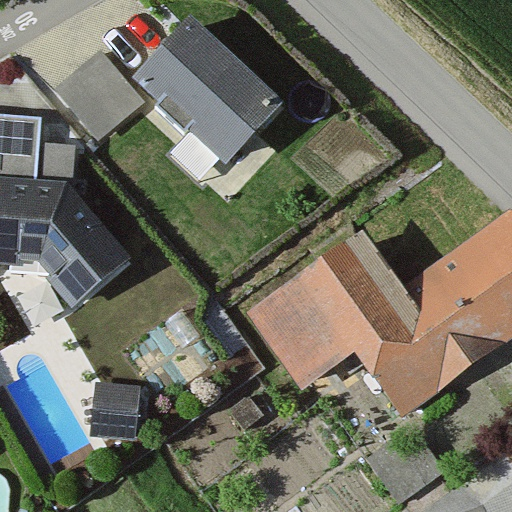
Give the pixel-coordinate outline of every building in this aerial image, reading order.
[(284,119),(189,30),(132,90),(228,179),(284,119)] [(140,121),(97,65),(49,101),(93,157),(140,121)] [(0,278),(42,282),(74,320),(130,274),(67,198),(34,195),(39,131),(0,128),(0,278)] [(511,346),(511,231),(502,222),(398,296),(359,242),(244,324),(303,407),(360,367),(402,425),(511,346)] [(134,438),(139,387),(97,383),(93,434),(134,438)] [(282,441),(253,400),(223,420),(252,462),(282,441)] [(400,457),(393,447),(361,471),(392,511),(397,511),(442,478),(416,444),(400,457)]
